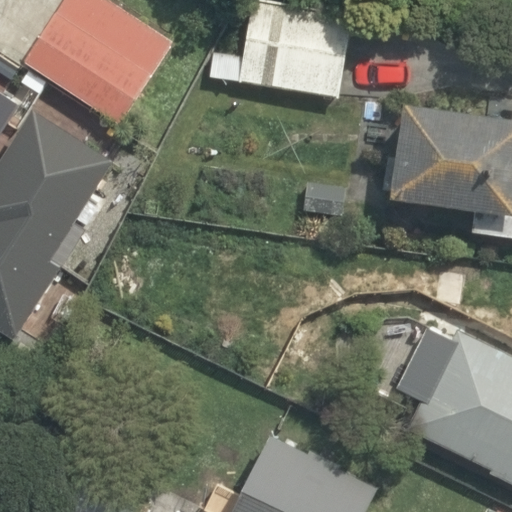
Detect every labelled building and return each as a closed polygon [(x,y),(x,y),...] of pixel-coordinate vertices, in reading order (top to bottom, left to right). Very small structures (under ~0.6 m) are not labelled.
[(175,33),(122,0),(57,0),(17,64),(117,126),(175,33)] [(211,3),(202,75),(337,91),(346,19),(211,3)] [(511,87),(449,81),(452,53),(392,48),(378,196),(505,208),(502,237),(511,237),(511,87)] [(0,131),(20,98),(0,86),(0,131)] [(52,253),(110,153),(30,106),(0,157),(0,331),(19,342),(66,262),(52,253)] [(398,387),(425,400),(411,429),(511,477),(511,351),(474,333),(433,314),(398,387)] [(212,511),(194,502),(188,511),(380,511),(365,504),(380,476),(273,417),(221,511),(212,511)] [(54,454),(31,499),(56,511),(139,511),(146,499),(54,454)]
